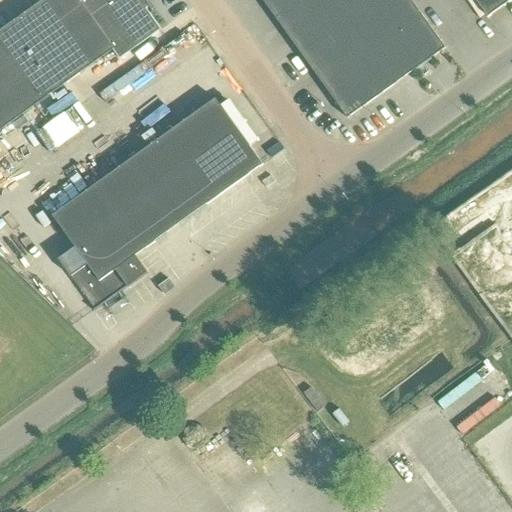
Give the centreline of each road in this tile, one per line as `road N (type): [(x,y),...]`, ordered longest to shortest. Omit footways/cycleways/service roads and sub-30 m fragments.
road 1 (unclassified): [(336,192),(0,424)]
road 2 (unclassified): [(200,0),(336,192)]
road 3 (unclassified): [(511,64),(336,192)]
